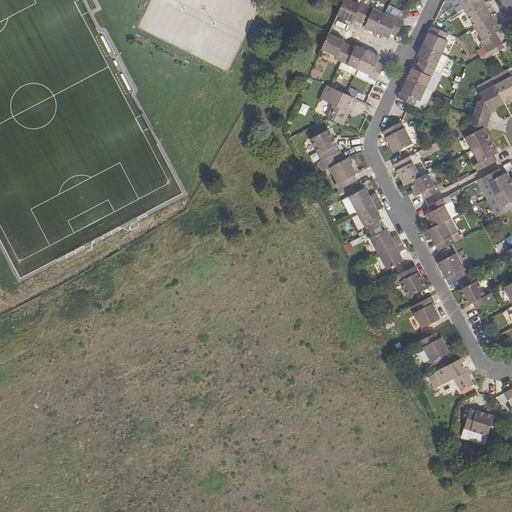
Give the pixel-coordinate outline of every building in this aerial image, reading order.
[(354,20),(360,22),(368,6),(361,3),(360,5),(349,0),(343,0),(337,14),(353,22),(354,20)] [(458,0),(453,0),(451,2),(458,13),(464,9),(458,0)] [(458,0),(464,9),(479,0),(458,0)] [(479,0),(464,9),(475,27),(493,16),(482,0),(479,0)] [(364,27),(375,32),(384,14),(368,6),(360,22),(366,25),(364,27)] [(391,33),(397,36),(405,20),(397,17),(396,19),(384,14),(375,32),(388,39),(391,33)] [(480,41),(484,47),(499,38),(495,32),(500,30),(493,16),(475,27),(483,39),(480,41)] [(423,45),(442,54),(448,41),(445,40),(448,33),(442,31),(432,26),(423,45)] [(335,59),(342,62),(349,45),(343,42),(344,40),(329,33),(321,50),(336,57),(335,59)] [(484,47),(487,53),(497,47),(502,44),(499,38),(484,47)] [(349,45),(342,62),(339,68),(355,76),(358,70),(367,51),(356,45),(355,47),(349,45)] [(418,63),(434,71),(442,54),(423,45),(418,56),(421,57),(418,63)] [(370,77),(376,80),(383,65),(378,62),(380,57),(367,51),(358,70),(371,75),(370,77)] [(407,79),(426,88),(434,71),(418,63),(415,69),(412,68),(407,79)] [(511,76),(508,69),(491,77),(495,85),(511,76)] [(371,75),(358,70),(355,76),(374,85),(376,80),(370,77),(371,75)] [(469,81),(471,73),(463,71),(461,78),(469,81)] [(495,85),(505,104),(511,100),(511,77),(511,76),(495,85)] [(350,86),(359,89),(362,81),(353,78),(350,86)] [(410,103),(414,105),(417,99),(420,101),(426,88),(407,79),(398,98),(410,103)] [(327,118),(340,124),(345,114),(348,115),(355,99),(346,94),(330,86),(326,85),(320,97),(328,101),(328,103),(333,105),(327,118)] [(479,93),(483,100),(478,102),(473,116),(487,120),(489,112),(505,104),(495,85),(479,93)] [(301,104),(298,113),(304,116),(308,106),(301,104)] [(466,137),(472,150),(491,140),(485,128),(487,120),(473,116),(469,129),(472,134),(466,137)] [(383,131),(395,153),(413,144),(401,122),(383,131)] [(345,160),(335,142),(329,130),(311,139),(322,161),(318,163),(323,171),(329,168),(345,160)] [(474,165),(478,172),(496,162),(493,156),(498,154),(491,140),(472,150),(479,163),(474,165)] [(394,164),(405,186),(410,184),(421,178),(409,156),(399,162),(394,164)] [(335,184),(339,191),(357,181),(354,175),(356,174),(348,158),(345,160),(329,168),(338,183),(335,184)] [(489,183),(495,195),(511,186),(511,181),(507,173),(503,175),(500,169),(481,178),(485,185),(489,183)] [(421,193),(424,200),(440,192),(437,184),(434,185),(428,174),(421,178),(410,184),(416,196),(421,193)] [(511,186),(495,195),(488,199),(498,216),(511,209),(511,210),(511,186)] [(348,197),(357,213),(380,201),(376,193),(370,196),(365,188),(362,190),(348,197)] [(357,213),(348,197),(341,200),(350,217),(357,213)] [(426,214),(433,228),(444,222),(451,218),(445,205),(447,204),(444,198),(428,206),(431,212),(426,214)] [(357,213),(365,228),(382,220),(377,211),(384,208),(380,201),(357,213)] [(451,202),(447,204),(445,205),(451,218),(458,215),(451,202)] [(451,236),(459,233),(451,218),(444,222),(451,236)] [(427,231),(438,251),(444,248),(462,239),(459,233),(451,236),(444,222),(433,228),(427,231)] [(370,238),(378,254),(402,242),(398,235),(392,238),(387,229),(370,238)] [(341,247),(346,255),(354,250),(350,242),(341,247)] [(378,254),(387,270),(400,263),(404,261),(399,252),(405,249),(402,242),(378,254)] [(438,263),(449,284),(460,278),(468,275),(456,253),(449,257),(438,263)] [(397,276),(408,297),(415,293),(427,288),(416,266),(405,272),(397,276)] [(473,304),(476,310),(495,299),(492,294),(491,293),(485,295),(478,281),(464,288),(459,290),(468,306),(473,304)] [(414,313),(422,329),(432,324),(441,319),(433,304),(435,303),(431,297),(420,302),(413,306),(416,312),(414,313)] [(423,347),(431,363),(450,353),(442,338),(440,339),(436,332),(418,342),(421,349),(423,347)] [(454,379),(461,391),(474,384),(469,375),(472,373),(463,357),(454,362),(435,372),(441,384),(447,380),(448,382),(454,379)] [(464,429),(487,436),(494,416),(471,409),(464,429)]
